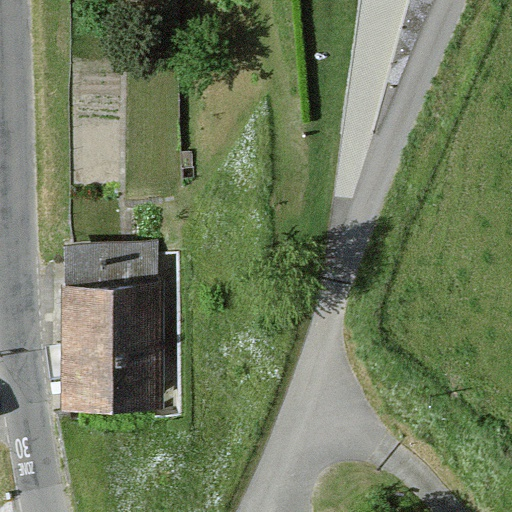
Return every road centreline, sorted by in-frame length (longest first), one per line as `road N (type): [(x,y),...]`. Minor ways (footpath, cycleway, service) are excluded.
road 1 (unclassified): [(466,0),(253,511)]
road 2 (tertiary): [(2,0),(15,315),(45,511)]
